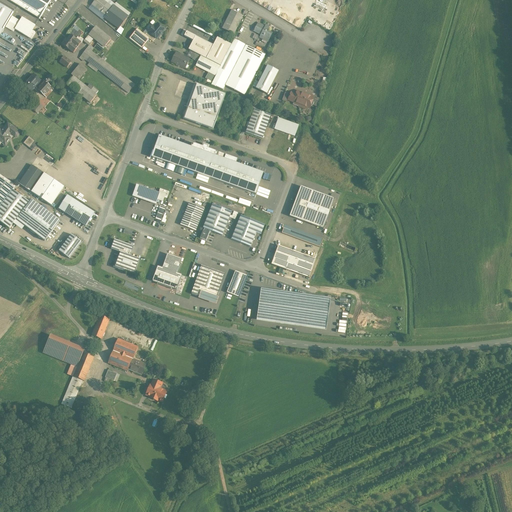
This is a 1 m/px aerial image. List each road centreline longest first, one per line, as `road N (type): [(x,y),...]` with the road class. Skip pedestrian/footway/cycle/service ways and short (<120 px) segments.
road 1 (tertiary): [(511,341),(399,350),(275,341),(183,320),(80,281)]
road 2 (residential): [(141,113),(287,165),(291,176),(256,269)]
road 3 (residential): [(256,269),(104,216)]
road 4 (track): [(199,422),(97,388),(100,347)]
road 5 (residential): [(0,104),(79,0)]
road 6 (residential): [(141,113),(190,0)]
